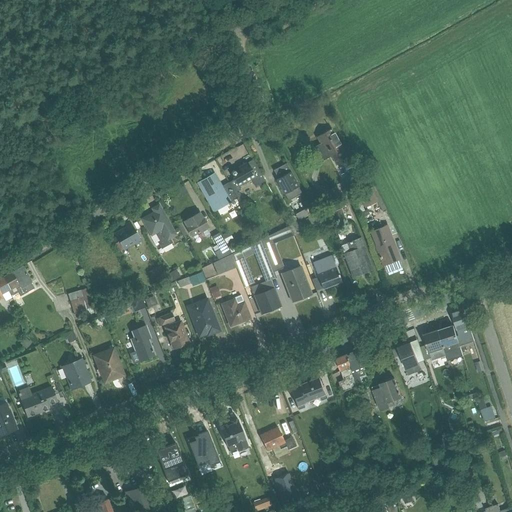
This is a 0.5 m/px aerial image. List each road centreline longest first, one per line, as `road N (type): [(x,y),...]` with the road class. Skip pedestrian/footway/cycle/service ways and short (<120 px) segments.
road 1 (tertiary): [(475,289),(0,467)]
road 2 (residential): [(257,117),(0,273)]
road 3 (residential): [(475,289),(511,404)]
